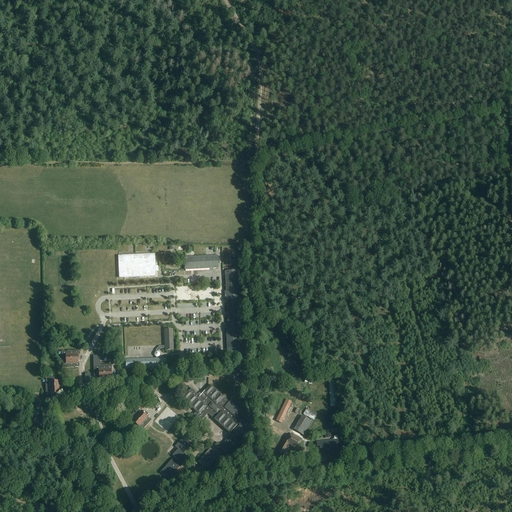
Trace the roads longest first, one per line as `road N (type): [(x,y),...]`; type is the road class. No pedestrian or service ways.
road 1 (track): [(0,162),(255,164),(350,137),(511,111)]
road 2 (tertiary): [(264,475),(511,444)]
road 3 (track): [(255,164),(250,292),(258,407)]
road 4 (track): [(256,158),(260,60),(225,0)]
road 5 (tertiary): [(147,511),(264,475)]
